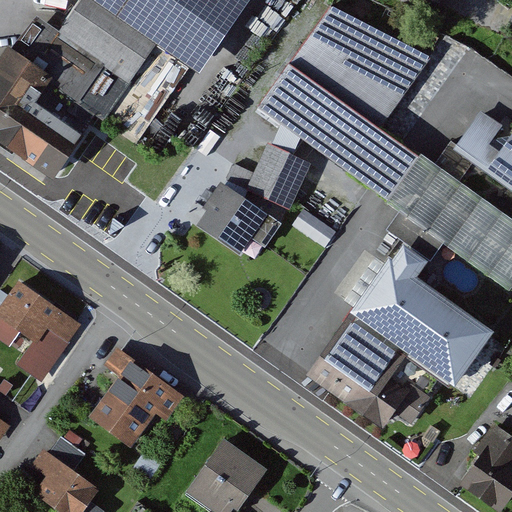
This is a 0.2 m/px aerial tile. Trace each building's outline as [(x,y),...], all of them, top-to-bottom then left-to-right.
[(251,0),(75,0),(55,29),(34,14),(0,61),(0,142),(52,180),(122,84),(151,105),(177,68),(194,80),(251,0)] [(443,0),(395,0),(435,18),(443,0)] [(349,166),(378,124),(427,51),(329,1),(258,103),(349,166)] [(511,127),(481,106),(454,143),(511,184),(511,127)] [(431,162),(378,124),(349,166),(400,206),(431,162)] [(312,161),(269,140),(247,185),(290,206),(312,161)] [(387,224),(408,240),(396,257),(392,254),(353,307),(460,383),(499,329),(420,273),(480,189),(435,157),(431,162),(400,206),(387,224)] [(280,223),(225,184),(198,222),(242,253),(256,234),(267,241),(280,223)] [(0,286),(9,274),(0,267),(0,286)] [(70,318),(30,287),(8,315),(48,346),(70,318)] [(423,371),(347,317),(308,370),(384,424),(423,371)] [(179,395),(140,365),(99,419),(139,449),(179,395)] [(511,511),(511,434),(508,431),(471,483),(511,511)] [(98,456),(73,435),(47,468),(58,476),(44,494),(66,511),(98,511),(113,494),(85,472),(98,456)] [(251,511),(280,476),(238,443),(195,499),(212,511),(251,511)]
